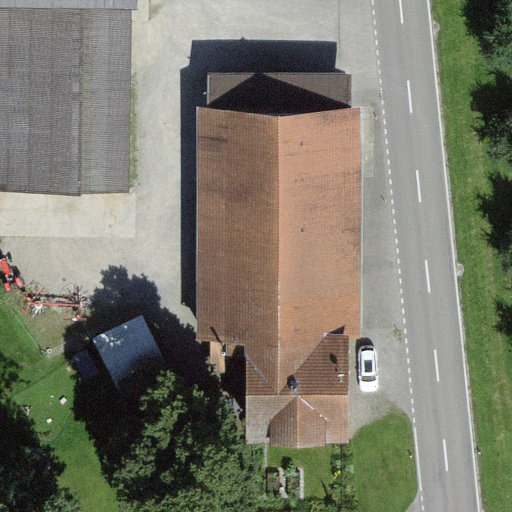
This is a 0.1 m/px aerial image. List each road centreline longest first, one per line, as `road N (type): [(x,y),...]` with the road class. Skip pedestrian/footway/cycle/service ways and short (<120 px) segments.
road 1 (track): [(232,511),(168,311),(171,0)]
road 2 (tertiary): [(402,0),(452,511)]
road 3 (track): [(170,11),(403,6)]
